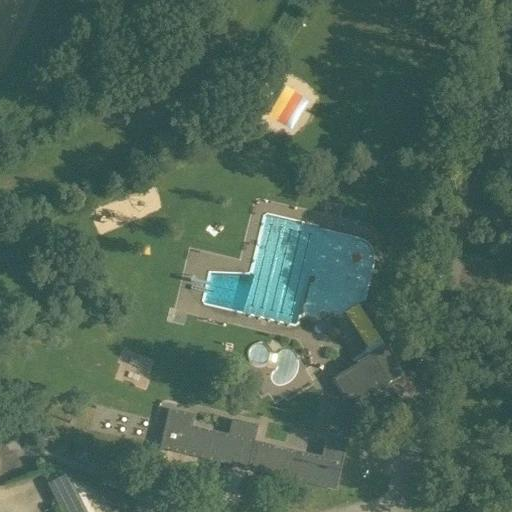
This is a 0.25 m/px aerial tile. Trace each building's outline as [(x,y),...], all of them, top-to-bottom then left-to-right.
[(361,368),(340,381),(352,401),(361,403),(390,385),(403,376),(385,347),(358,363),(361,368)] [(403,376),(390,385),(396,395),(404,390),(406,381),(403,376)] [(349,412),(335,409),(326,447),(344,451),(353,413),(349,412)] [(186,416),(170,413),(168,423),(183,427),(186,416)] [(258,427),(232,421),(230,430),(228,437),(240,440),(254,444),(258,427)] [(168,423),(162,448),(234,465),(240,440),(228,437),(183,427),(168,423)] [(254,444),(240,440),(234,465),(271,474),(280,477),(294,480),(334,490),(340,464),(323,460),(284,451),(254,444)] [(340,464),(344,451),(326,447),(323,460),(340,464)] [(280,477),(271,474),(269,483),(278,485),(280,477)] [(51,494),(59,511),(85,511),(70,483),(51,494)]
